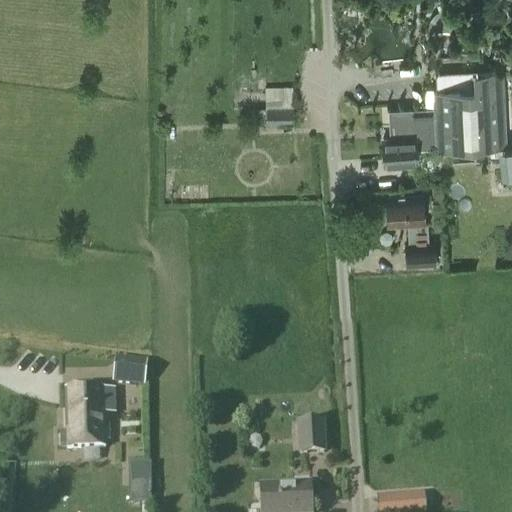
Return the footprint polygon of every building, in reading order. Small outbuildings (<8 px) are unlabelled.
[(427,30),(449,30),(459,10),(454,8),(451,7),(444,7),(440,9),(435,12),(431,17),(429,20),(428,21),(427,26),(427,28),(427,30)] [(437,101),(437,106),(439,148),(502,143),(497,71),(435,74),(437,101)] [(266,125),(293,124),(292,90),(276,91),(276,86),(265,86),(266,125)] [(389,137),(383,138),(384,164),(416,162),(415,149),(435,148),(433,106),(388,109),(389,132),(392,131),(392,137),(389,137)] [(511,174),(511,147),(498,149),(502,176),(511,174)] [(387,227),(407,225),(408,244),(404,244),(406,266),(437,265),(435,242),(429,242),(428,221),(424,221),(421,193),(385,196),(387,227)] [(142,388),(144,371),(145,363),(116,360),(113,385),(142,388)] [(66,451),(104,450),(103,416),(113,415),(112,391),(102,392),(102,388),(64,389),(66,435),(59,435),(59,448),(66,448),(66,451)] [(323,454),(321,424),(297,425),(299,456),(323,454)] [(124,466),(124,507),(149,506),(148,465),(124,466)] [(294,486),(260,488),(260,511),(309,511),(309,490),(294,490),(294,486)] [(372,511),(420,511),(419,494),(370,498),(372,511)]
